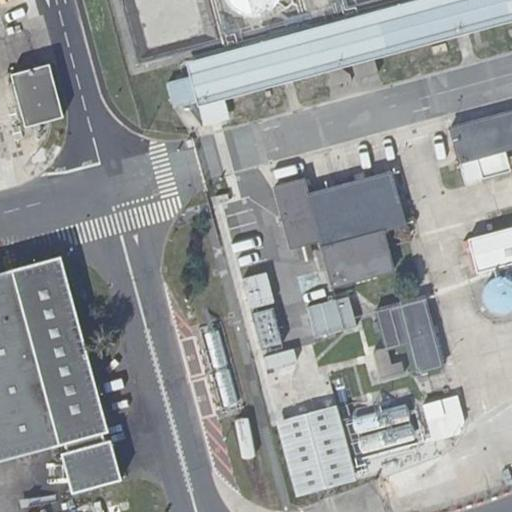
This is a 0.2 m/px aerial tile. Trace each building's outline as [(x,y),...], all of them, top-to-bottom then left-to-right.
[(511,0),(406,0),(176,62),(180,77),(158,83),(166,108),(187,102),(188,108),(335,68),(511,19),(511,0)] [(217,0),(222,6),(231,12),(241,15),(252,13),(261,9),(269,1),(269,0),(217,0)] [(47,64),(8,74),(22,127),(60,117),(47,64)] [(511,108),(441,128),(450,165),(468,160),(473,180),(504,172),(504,171),(511,168),(511,154),(500,158),(498,152),(511,148),(511,108)] [(297,178),(264,187),(282,250),(311,242),(324,289),(387,272),(377,232),(398,226),(383,171),(301,194),(297,178)] [(511,241),(508,226),(459,240),(469,275),(511,262),(511,241)] [(0,271),(0,462),(63,445),(65,452),(58,454),(70,496),(88,491),(121,481),(110,439),(102,441),(100,435),(109,433),(92,369),(62,255),(51,258),(0,271)] [(417,295),(366,309),(378,351),(399,346),(408,376),(437,368),(417,295)] [(457,395),(421,404),(431,441),(467,431),(457,395)] [(335,404),(275,420),(295,496),(356,479),(335,404)]
